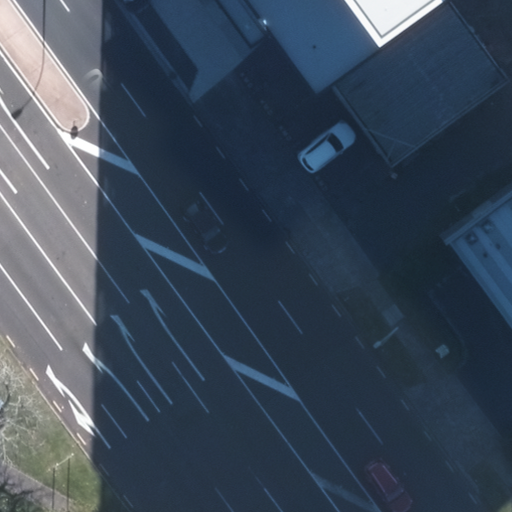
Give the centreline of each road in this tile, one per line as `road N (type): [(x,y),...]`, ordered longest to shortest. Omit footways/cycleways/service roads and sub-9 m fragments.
road 1 (primary): [(67,0),(210,227),(265,403)]
road 2 (primary): [(265,403),(140,314),(0,192)]
road 3 (primary): [(265,403),(347,511)]
